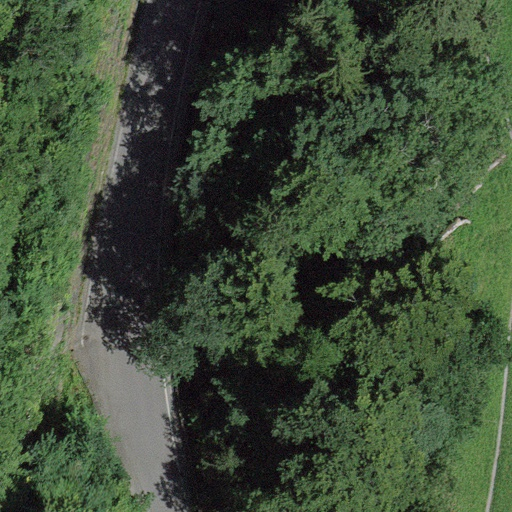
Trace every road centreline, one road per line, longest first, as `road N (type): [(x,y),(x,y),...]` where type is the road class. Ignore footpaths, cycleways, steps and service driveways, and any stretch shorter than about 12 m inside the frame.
road 1 (tertiary): [(177,0),(131,251),(136,380),(162,511)]
road 2 (track): [(0,373),(24,511)]
